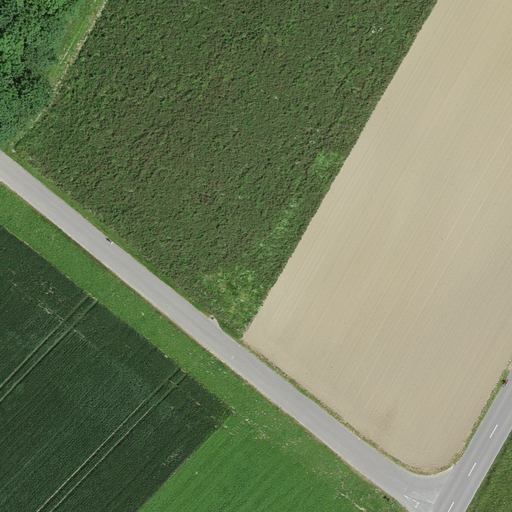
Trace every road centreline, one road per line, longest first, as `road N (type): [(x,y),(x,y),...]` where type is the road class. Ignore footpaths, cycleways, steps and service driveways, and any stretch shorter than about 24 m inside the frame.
road 1 (unclassified): [(0,161),(443,511)]
road 2 (tertiary): [(448,511),(511,399)]
